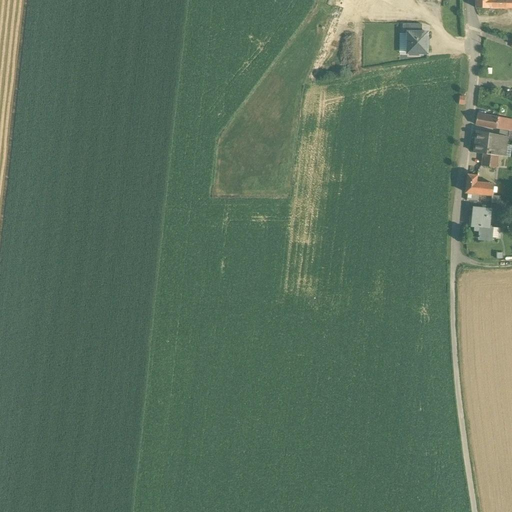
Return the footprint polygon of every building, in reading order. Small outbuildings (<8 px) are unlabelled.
[(475,0),(475,8),(490,8),(490,0),(475,0)] [(506,0),(490,0),(490,8),(506,9),(506,0)] [(422,25),(402,24),(402,34),(407,34),(407,32),(421,33),(422,25)] [(421,33),(407,32),(407,34),(407,53),(409,53),(410,55),(418,55),(418,53),(427,54),(427,33),(421,33)] [(498,119),(477,115),(475,125),(496,129),(498,119)] [(511,122),(498,119),(496,129),(511,131),(511,122)] [(494,136),(487,135),(487,134),(477,132),(474,153),(483,154),(497,156),(502,156),(505,137),(494,135),(494,136)] [(497,156),(483,154),(482,166),(496,168),(497,156)] [(493,184),(476,183),(476,176),(467,175),(465,193),(478,194),(492,196),(493,184)] [(478,194),(467,193),(466,201),(478,202),(478,194)] [(491,210),(473,208),(472,217),(469,216),(469,225),(471,225),(474,225),(474,230),(478,230),(478,238),(491,239),(492,228),(489,227),(491,210)]
